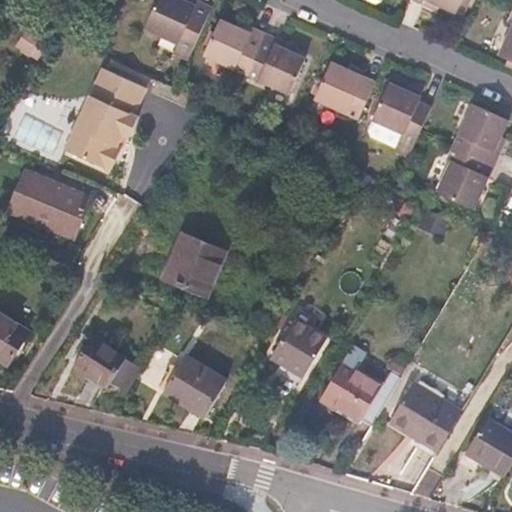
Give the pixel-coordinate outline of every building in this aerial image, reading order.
[(187,61),(212,6),(198,0),(157,0),(145,29),(177,45),(174,54),(187,61)] [(455,13),(461,0),(411,0),(438,12),(440,7),(455,13)] [(511,12),(508,22),(511,25),(498,55),(511,61),(511,12)] [(246,76),(266,33),(239,21),(237,26),(221,20),(204,56),(246,76)] [(289,95),(306,58),(290,50),(293,45),(266,33),(246,76),(289,95)] [(359,120),(377,81),(332,61),(314,100),(359,120)] [(129,140),(140,116),(135,113),(148,88),(103,68),(65,149),(105,168),(114,165),(123,147),(121,146),(125,137),(129,140)] [(408,159),(432,106),(420,101),(422,97),(390,82),(381,100),(377,97),(369,114),(374,116),(368,130),(371,137),(396,149),(394,152),(408,159)] [(495,166),(508,139),(503,137),(510,121),(472,103),(452,147),(495,166)] [(476,210),(495,166),(452,147),(447,159),(450,161),(436,192),(476,210)] [(74,239),(91,198),(27,171),(10,211),(74,239)] [(207,296),(226,252),(184,234),(165,278),(207,296)] [(0,360),(8,366),(30,331),(0,312),(0,360)] [(304,377),(328,339),(295,318),(271,357),(304,377)] [(142,368),(127,359),(92,336),(73,366),(108,388),(112,382),(127,391),(142,368)] [(373,426),(402,378),(390,371),(383,383),(359,368),(367,354),(353,346),(320,400),(360,424),(362,420),(373,426)] [(205,417),(227,381),(186,355),(164,392),(205,417)] [(402,375),(409,362),(396,355),(388,368),(402,375)] [(439,452),(463,412),(414,382),(393,417),(423,435),(419,441),(439,452)] [(505,478),(511,465),(511,431),(488,417),(465,454),(505,478)]
